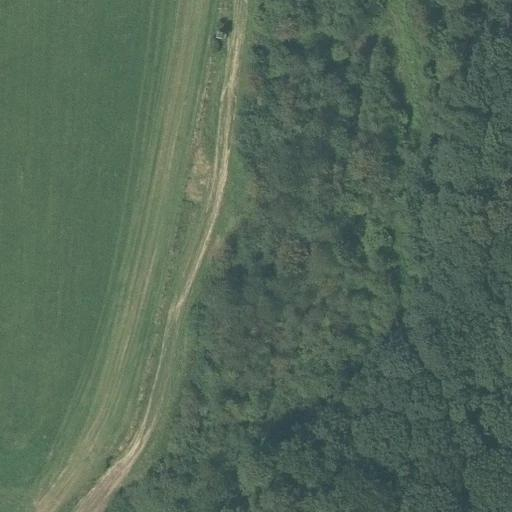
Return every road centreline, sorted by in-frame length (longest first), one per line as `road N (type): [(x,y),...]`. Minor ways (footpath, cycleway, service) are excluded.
road 1 (track): [(241,0),(218,205),(139,441),(82,511)]
road 2 (track): [(176,315),(127,372),(106,431),(44,511)]
